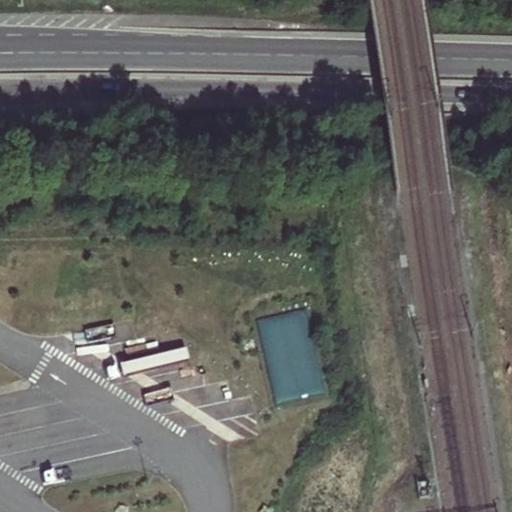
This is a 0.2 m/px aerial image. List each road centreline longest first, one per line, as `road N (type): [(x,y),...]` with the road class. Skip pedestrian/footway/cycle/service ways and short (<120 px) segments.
road 1 (motorway): [(511,64),(0,53)]
road 2 (motorway): [(0,93),(511,96)]
